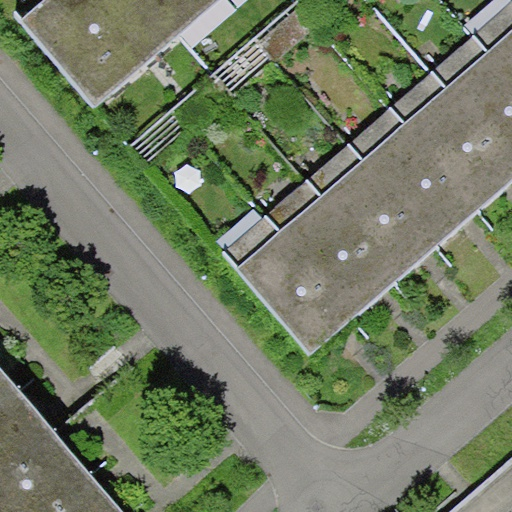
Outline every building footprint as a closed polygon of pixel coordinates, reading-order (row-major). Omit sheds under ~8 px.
[(47,0),(21,24),(95,109),(178,37),(146,0),(47,0)] [(146,0),(178,37),(220,0),(146,0)] [(511,33),(487,56),(511,84),(511,33)] [(446,92),(511,168),(511,84),(487,56),(446,92)] [(404,128),(478,213),(508,187),(511,183),(511,168),(446,92),(404,128)] [(362,163),(436,249),(468,221),(478,213),(404,128),(362,163)] [(436,249),(362,163),(321,200),(395,285),(425,259),(436,249)] [(395,285),(321,200),(279,235),(353,321),(383,295),(395,285)] [(313,359),(312,357),(342,331),(353,321),(279,235),(237,272),(309,356),(313,359)] [(0,407),(17,393),(0,373),(0,407)] [(17,393),(0,407),(0,480),(53,435),(29,407),(17,393)] [(53,435),(0,480),(0,511),(47,511),(89,476),(61,444),(53,435)] [(120,511),(96,484),(89,476),(47,511),(120,511)]
